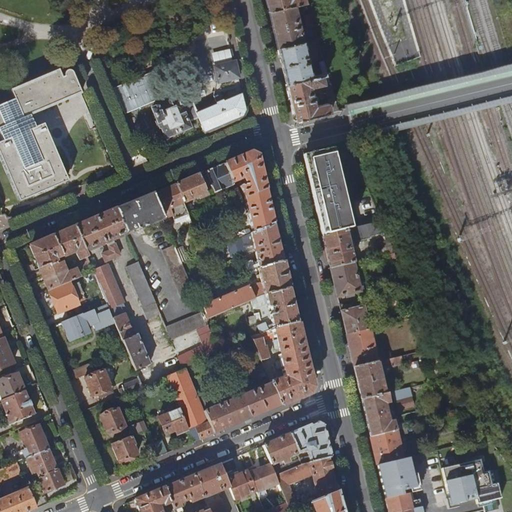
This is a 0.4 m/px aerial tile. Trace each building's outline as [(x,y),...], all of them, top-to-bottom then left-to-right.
[(266,0),(270,12),(294,6),(307,3),(305,0),(266,0)] [(270,12),(278,48),(302,42),(294,6),(270,12)] [(304,16),(307,28),(314,26),(310,14),(304,16)] [(283,67),(287,84),(313,78),(309,62),(305,63),(303,59),(308,57),(304,42),(302,42),(278,48),(283,67)] [(214,64),(218,83),(239,78),(234,60),(214,64)] [(319,62),(323,75),(328,74),(324,61),(319,62)] [(33,194),(34,197),(34,198),(54,190),(53,188),(52,186),(60,183),(61,185),(63,184),(65,183),(64,181),(66,180),(43,125),(35,128),(31,117),(81,95),(80,93),(72,96),(68,86),(76,82),(71,72),(70,72),(68,71),(66,72),(65,72),(64,74),(63,75),(63,76),(64,78),(61,79),(58,71),(10,91),(14,100),(0,106),(0,136),(3,142),(0,143),(0,158),(18,201),(21,200),(22,202),(26,200),(25,198),(33,194)] [(125,112),(162,98),(152,72),(115,86),(125,112)] [(287,84),(296,122),(317,117),(324,115),(339,111),(332,86),(325,88),(330,103),(315,107),(315,103),(319,102),(318,98),(316,98),(316,96),(313,97),(311,88),(331,83),(328,74),(323,75),(313,78),(287,84)] [(80,93),(76,82),(68,86),(72,96),(80,93)] [(242,93),(196,113),(198,119),(205,134),(244,118),(247,112),(242,93)] [(158,122),(157,123),(159,127),(160,127),(165,139),(190,129),(188,123),(198,119),(196,113),(191,101),(180,105),(177,99),(152,109),(158,122)] [(333,150),(304,157),(323,237),(352,229),(333,150)] [(225,164),(233,184),(240,181),(239,177),(242,176),(245,185),(241,187),(245,199),(266,190),(262,174),(258,157),(251,153),(243,156),(225,164)] [(206,172),(215,193),(233,186),(233,184),(225,164),(206,172)] [(176,185),(184,203),(198,197),(198,198),(207,195),(198,175),(176,185)] [(184,203),(176,185),(153,195),(164,220),(172,217),(174,221),(176,225),(190,219),(188,215),(184,203)] [(245,199),(253,234),(274,225),(266,190),(245,199)] [(208,198),(214,212),(224,208),(218,194),(208,198)] [(153,195),(116,210),(126,234),(136,229),(137,231),(163,220),(153,195)] [(214,212),(220,228),(226,226),(222,215),(241,206),(239,201),(224,208),(214,212)] [(74,228),(85,253),(105,244),(103,240),(105,239),(107,243),(126,235),(126,234),(116,210),(97,218),(94,219),(74,228)] [(323,237),(330,269),(353,263),(348,244),(367,239),(366,237),(383,233),(386,232),(382,221),(352,229),(323,237)] [(242,264),(246,274),(258,269),(283,263),(274,225),(253,234),(251,235),(255,253),(258,264),(254,265),(252,260),(242,264)] [(161,229),(164,238),(170,236),(166,227),(161,229)] [(53,237),(61,257),(62,258),(74,253),(78,262),(79,261),(81,266),(89,263),(85,253),(74,228),(64,232),(53,237)] [(377,244),(379,249),(392,246),(386,232),(383,233),(385,241),(377,244)] [(243,239),(244,247),(246,254),(255,253),(251,235),(242,238),(243,239)] [(30,247),(39,269),(46,266),(46,267),(56,263),(54,260),(61,257),(53,237),(41,242),(30,247)] [(228,244),(230,256),(246,254),(244,247),(243,239),(242,238),(228,244)] [(110,251),(103,254),(106,262),(120,256),(115,243),(108,246),(110,251)] [(162,252),(182,300),(195,295),(182,264),(182,263),(176,251),(175,246),(162,252)] [(176,251),(182,263),(188,260),(183,248),(176,251)] [(129,357),(134,370),(149,364),(136,334),(133,335),(127,322),(128,321),(125,314),(127,313),(107,265),(97,269),(94,261),(89,263),(93,272),(102,295),(106,304),(114,323),(129,357)] [(330,269),(337,298),(360,292),(355,269),(362,267),(361,261),(353,263),(330,269)] [(126,268),(143,307),(155,302),(138,262),(126,268)] [(39,269),(48,291),(69,282),(79,278),(75,270),(66,274),(61,263),(57,265),(56,263),(46,267),(46,266),(39,269)] [(204,307),(209,319),(251,301),(263,296),(289,289),(283,263),(258,269),(259,275),(257,276),(257,278),(260,277),(263,289),(252,292),(249,286),(204,307)] [(386,285),(388,293),(408,288),(405,280),(386,285)] [(48,291),(58,314),(78,305),(69,282),(48,291)] [(263,296),(251,301),(253,310),(264,305),(264,304),(267,303),(268,309),(270,309),(271,312),(269,312),(272,324),(267,327),(266,323),(258,326),(257,327),(249,331),(252,338),(272,329),(297,323),(289,289),(263,296)] [(91,300),(95,309),(106,304),(102,295),(91,300)] [(339,306),(346,335),(370,329),(366,317),(370,316),(366,299),(339,306)] [(142,308),(147,320),(159,315),(154,303),(142,308)] [(61,323),(69,342),(90,333),(88,328),(93,326),(94,329),(96,328),(97,330),(114,323),(106,304),(95,309),(88,312),(82,314),(61,323)] [(167,328),(172,340),(207,326),(201,313),(167,328)] [(250,318),(251,325),(257,323),(256,322),(261,321),(259,313),(254,314),(255,316),(250,318)] [(279,347),(280,354),(278,355),(280,361),(276,363),(277,370),(281,368),(283,377),(270,383),(280,406),(308,394),(312,388),(297,323),(272,329),(252,338),(251,338),(261,361),(270,357),(266,348),(264,348),(260,338),(259,339),(259,338),(272,332),(274,338),(276,337),(277,340),(273,340),(275,348),(279,347)] [(207,326),(197,330),(204,346),(179,357),(184,368),(185,368),(216,354),(220,352),(208,326),(207,326)] [(346,335),(354,368),(393,358),(391,351),(376,355),(370,329),(346,335)] [(0,369),(13,364),(2,338),(0,339),(0,369)] [(354,368),(361,400),(385,394),(380,370),(403,364),(401,356),(393,358),(354,368)] [(250,371),(254,381),(259,379),(257,375),(265,371),(263,366),(250,371)] [(166,377),(189,431),(195,429),(200,440),(214,434),(208,422),(206,423),(183,370),(166,377)] [(84,379),(91,398),(97,395),(109,390),(111,389),(103,371),(84,379)] [(0,397),(2,401),(24,392),(17,374),(0,381),(0,397)] [(121,386),(125,394),(130,392),(141,387),(138,378),(121,386)] [(252,391),(235,398),(244,421),(280,406),(270,383),(256,389),(255,387),(253,388),(254,390),(255,392),(253,393),(252,391)] [(198,399),(208,422),(214,434),(244,421),(235,398),(223,403),(223,405),(221,406),(221,404),(220,402),(217,403),(218,405),(208,409),(205,402),(214,398),(209,387),(200,391),(202,397),(198,399)] [(366,418),(370,437),(404,429),(402,425),(396,426),(394,421),(390,422),(385,405),(390,404),(389,398),(394,396),(397,410),(414,406),(409,388),(385,394),(361,400),(366,418)] [(97,395),(99,400),(111,395),(109,390),(97,395)] [(0,402),(10,425),(34,416),(24,392),(2,401),(0,402)] [(99,417),(107,435),(124,427),(116,409),(99,417)] [(158,418),(165,435),(175,431),(177,435),(187,430),(179,409),(158,418)] [(130,427),(133,435),(146,430),(143,422),(130,427)] [(279,440),(263,447),(270,466),(278,462),(280,465),(289,462),(288,458),(297,454),(297,453),(304,450),(308,452),(309,457),(300,459),(286,465),(287,466),(280,469),(282,473),(298,467),(302,465),(329,458),(322,428),(315,425),(279,440)] [(19,434),(25,449),(22,451),(25,459),(48,450),(38,426),(19,434)] [(188,431),(193,443),(200,440),(195,429),(189,431),(188,431)] [(370,437),(377,466),(403,460),(397,436),(406,434),(404,429),(370,437)] [(131,437),(111,445),(118,463),(137,455),(134,446),(131,437)] [(161,440),(152,444),(158,458),(168,454),(161,440)] [(144,447),(150,461),(158,458),(152,444),(144,447)] [(25,459),(32,475),(36,474),(38,478),(56,471),(48,450),(25,459)] [(312,475),(318,500),(337,492),(329,458),(302,465),(298,467),(282,473),(274,476),(278,484),(286,505),(290,511),(297,508),(288,485),(312,475)] [(377,466),(387,511),(422,511),(420,500),(409,503),(406,491),(416,489),(408,458),(403,460),(377,466)] [(485,473),(482,461),(444,470),(452,507),(478,500),(479,505),(493,502),(493,505),(485,507),(486,511),(489,511),(500,509),(497,500),(503,499),(499,484),(494,485),(490,472),(485,473)] [(0,469),(0,483),(21,475),(16,463),(0,469)] [(224,511),(219,500),(214,502),(211,495),(218,493),(229,488),(225,480),(219,465),(211,468),(193,475),(203,498),(208,511),(224,511)] [(247,471),(256,492),(256,493),(278,484),(274,476),(270,466),(256,471),(255,468),(247,471)] [(38,478),(45,493),(63,486),(56,471),(38,478)] [(225,480),(229,488),(234,501),(256,492),(247,471),(225,480)] [(208,511),(207,511),(182,511),(181,508),(190,504),(190,503),(203,498),(193,475),(185,479),(164,488),(170,504),(173,510),(173,511),(208,511)] [(134,501),(138,511),(161,511),(159,506),(163,505),(164,507),(170,504),(164,488),(148,495),(134,501)] [(6,498),(0,500),(0,511),(28,511),(36,509),(31,497),(27,489),(14,494),(15,496),(7,500),(6,498)] [(341,511),(337,492),(318,500),(305,505),(307,510),(312,507),(313,511),(341,511)] [(211,495),(214,502),(219,500),(221,499),(218,493),(211,495)] [(31,497),(36,509),(48,504),(45,497),(42,498),(40,494),(31,497)]
